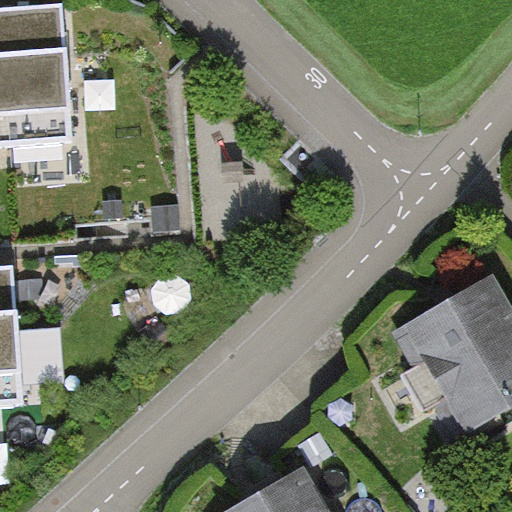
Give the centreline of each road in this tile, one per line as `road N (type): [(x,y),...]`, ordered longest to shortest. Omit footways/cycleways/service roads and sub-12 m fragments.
road 1 (residential): [(94,511),(428,203)]
road 2 (residential): [(428,203),(215,0)]
road 3 (residential): [(428,203),(511,109)]
